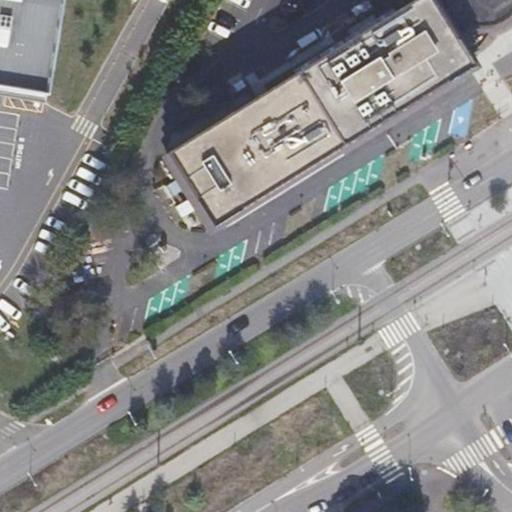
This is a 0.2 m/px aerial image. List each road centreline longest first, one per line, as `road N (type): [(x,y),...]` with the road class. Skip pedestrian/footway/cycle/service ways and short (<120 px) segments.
road 1 (secondary): [(351,263),(39,451)]
road 2 (secondary): [(278,511),(291,482),(421,400),(433,374)]
road 3 (secondary): [(281,511),(453,411)]
road 4 (secondary): [(511,162),(351,263)]
road 5 (secondary): [(433,374),(367,271),(351,263)]
